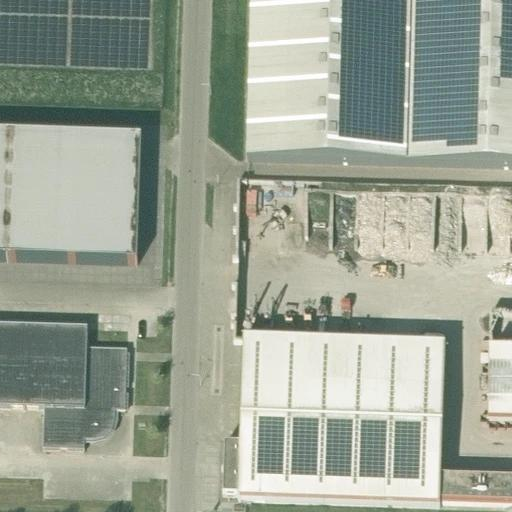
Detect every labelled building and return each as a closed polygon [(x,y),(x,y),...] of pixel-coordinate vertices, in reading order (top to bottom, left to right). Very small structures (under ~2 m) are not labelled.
[(511,0),(251,0),(247,164),(511,170),(511,0)] [(0,262),(138,268),(142,143),(0,138),(0,262)] [(125,415),(127,353),(87,352),(87,332),(0,329),(0,411),(43,413),(42,453),(84,454),(85,444),(87,444),(89,445),(93,445),(96,444),(100,444),(103,442),(106,441),(108,439),(109,438),(111,435),(112,433),(114,431),(115,428),(116,426),(116,422),(116,420),(116,417),(115,415),(125,415)] [(440,510),(440,505),(500,507),(501,486),(441,484),(445,350),(243,343),(240,447),(224,446),(222,499),(238,500),(238,504),(440,510)] [(511,348),(486,348),(486,423),(511,423),(511,348)]
